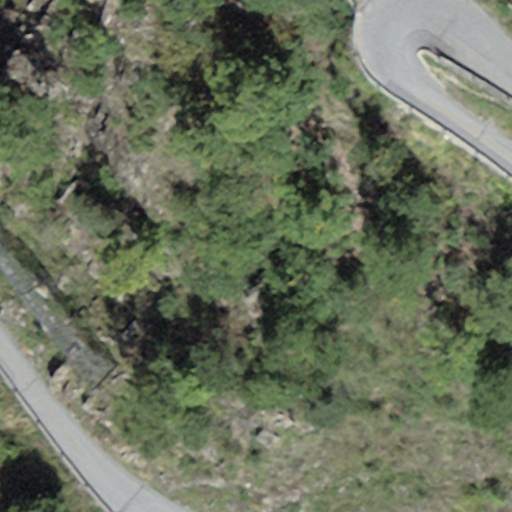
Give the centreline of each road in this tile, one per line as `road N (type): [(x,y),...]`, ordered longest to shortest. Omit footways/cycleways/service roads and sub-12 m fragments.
road 1 (unclassified): [(511,59),(456,13),(422,5),(397,10),(387,49),(398,77),(511,159)]
road 2 (unclassified): [(139,511),(95,473),(0,335)]
